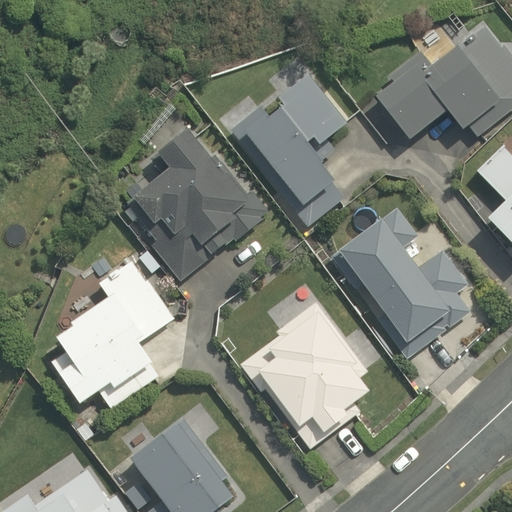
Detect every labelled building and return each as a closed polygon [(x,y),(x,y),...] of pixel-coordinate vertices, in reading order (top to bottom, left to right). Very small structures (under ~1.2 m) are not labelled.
[(379,93),(382,97),(422,143),(455,115),(474,137),(511,104),(511,47),(499,33),(449,76),(427,51),(379,93)] [(234,137),(311,230),(356,193),(323,152),(361,121),(318,69),(234,137)] [(127,208),(130,212),(188,284),(267,220),(198,134),(167,159),(175,169),(127,208)] [(511,232),(511,144),(483,172),(511,204),(498,217),(511,232)] [(406,211),(335,266),(409,361),(474,310),(459,292),(473,281),(446,245),(425,261),(410,242),(423,232),(406,211)] [(112,302),(66,339),(74,349),(55,365),(88,406),(102,394),(119,414),(169,373),(150,350),(183,322),(132,259),(99,286),(112,302)] [(242,364),(245,367),(315,454),(358,419),(353,413),(384,389),(316,304),(242,364)] [(229,511),(174,436),(135,465),(145,480),(129,491),(144,511),(229,511)] [(34,496),(9,511),(120,511),(95,474),(43,509),(34,496)]
